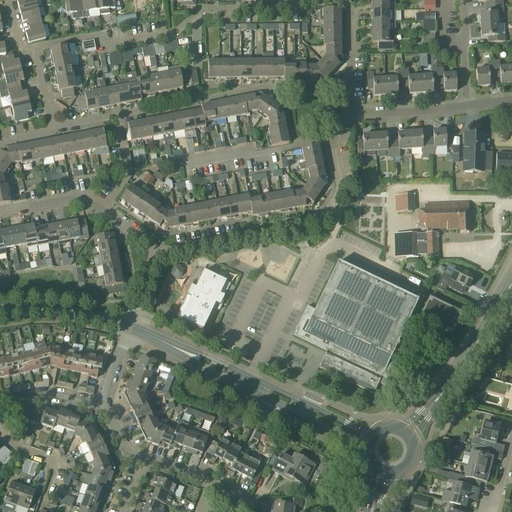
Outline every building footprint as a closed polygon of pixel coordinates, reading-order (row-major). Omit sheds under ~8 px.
[(20,13),(37,8),(34,0),(20,0),(21,2),(17,3),(20,13)] [(83,19),(80,0),(76,0),(75,0),(64,0),(66,15),(72,14),(73,20),(83,19)] [(98,11),(97,0),(80,0),(83,19),(83,18),(89,18),(88,12),(98,11)] [(97,0),(98,11),(115,9),(113,0),(97,0)] [(370,11),(389,11),(389,0),(388,0),(379,0),(371,0),(371,7),(370,7),(370,11)] [(436,0),(425,0),(425,10),(436,11),(436,0)] [(480,26),(498,25),(497,13),(504,13),(503,7),(486,8),(487,14),(480,14),(480,26)] [(28,27),(41,24),(37,8),(20,13),(23,23),(27,22),(28,27)] [(323,19),(340,19),(340,10),(323,10),(323,19)] [(371,22),(395,22),(395,11),(389,11),(370,11),(370,15),(371,15),(371,22)] [(125,26),(123,17),(116,18),(117,27),(125,26)] [(340,19),(323,19),(323,29),(341,28),(340,19)] [(433,33),(434,21),(424,21),(424,33),(433,33)] [(370,33),(389,33),(395,33),(395,22),(371,22),(371,29),(370,29),(370,33)] [(41,24),(28,27),(30,33),(26,34),(28,44),(45,40),(41,24)] [(498,36),(498,25),(480,26),(481,38),(488,37),(489,43),(505,42),(505,36),(498,36)] [(341,28),(323,29),(323,38),(341,38),(341,28)] [(370,33),(370,37),(371,37),(372,44),(378,44),(378,51),(395,51),(395,33),(389,33),(370,33)] [(341,38),(323,38),(323,47),(325,47),(341,47),(341,38)] [(84,54),(96,52),(94,41),(82,43),(84,54)] [(162,44),(158,45),(152,46),(154,56),(165,54),(162,44)] [(50,56),(51,60),(70,57),(68,46),(50,49),(52,56),(50,56)] [(141,48),(142,54),(143,58),(154,56),(152,46),(141,48)] [(341,47),(325,47),(325,57),(341,57),(341,47)] [(130,50),(120,53),(121,58),(122,62),(133,60),(130,50)] [(122,64),(121,58),(120,53),(110,55),(112,66),(122,64)] [(0,59),(4,75),(16,72),(21,71),(19,61),(14,62),(13,56),(0,59)] [(70,57),(51,60),(52,65),(53,64),(55,71),(72,67),(70,57)] [(321,62),(326,67),(332,73),(339,65),(340,66),(342,64),(342,60),(341,60),(341,57),(325,57),(321,62)] [(230,62),(230,81),(234,81),(234,79),(241,79),(241,61),(230,62)] [(241,61),(241,79),(247,79),(247,81),(252,80),(251,61),(241,61)] [(251,61),(252,80),(256,80),(256,79),(262,79),(262,61),(251,61)] [(262,61),(262,79),(269,78),(269,80),(273,80),(273,61),(262,61)] [(273,61),(273,80),(277,80),(277,78),(284,78),(284,83),(284,82),(284,65),(284,61),(273,61)] [(213,79),(219,79),(219,62),(208,62),(208,74),(204,74),(204,81),(213,81),(213,79)] [(219,62),(219,79),(226,79),(226,81),(230,81),(230,62),(219,62)] [(316,67),(316,82),(319,82),(319,83),(323,83),(325,81),(324,80),(332,73),(326,67),(321,62),(316,67)] [(493,62),(487,63),(488,69),(476,71),(477,88),(490,86),(489,79),(495,79),(493,62)] [(493,62),(495,79),(500,78),(501,85),(511,84),(511,76),(511,67),(500,68),(499,62),(493,62)] [(284,65),(284,82),(291,82),(291,84),(295,84),(295,65),(284,65)] [(295,65),(295,84),(299,84),(299,82),(306,82),(306,76),(306,67),(306,65),(295,65)] [(72,67),(55,71),(56,77),(54,77),(55,82),(74,78),(72,67)] [(169,74),(168,69),(167,67),(167,68),(157,70),(157,69),(156,69),(158,76),(161,93),(168,91),(168,93),(172,92),(168,74),(169,74)] [(306,67),(306,76),(306,82),(316,82),(316,67),(306,67)] [(438,86),(437,69),(431,69),(431,76),(420,77),(421,94),(433,93),(432,86),(438,86)] [(438,86),(444,85),(444,92),(456,92),(455,74),(444,75),(443,69),(437,69),(438,86)] [(21,71),(16,72),(4,75),(5,80),(4,82),(0,83),(0,92),(16,89),(20,88),(19,82),(23,81),(21,71)] [(179,71),(169,74),(168,74),(172,92),(176,92),(176,90),(183,89),(182,86),(192,84),(190,73),(180,74),(179,71)] [(403,88),(402,71),(396,71),(396,78),(385,79),(386,96),(397,95),(397,88),(403,88)] [(421,94),(420,77),(408,77),(408,71),(402,71),(403,88),(408,87),(409,94),(421,94)] [(386,96),(385,79),(373,79),(373,73),(366,73),(367,90),(373,89),(374,97),(386,96)] [(158,76),(147,78),(151,97),(155,96),(155,94),(161,93),(158,76)] [(74,78),(55,82),(56,86),(58,85),(59,92),(61,92),(62,100),(74,97),(73,89),(76,89),(74,78)] [(140,97),(137,84),(136,80),(137,80),(136,78),(126,80),(125,80),(127,86),(130,105),(135,104),(134,102),(141,101),(140,97)] [(151,97),(147,78),(137,80),(136,78),(137,80),(136,80),(137,84),(140,97),(146,96),(147,97),(151,97)] [(109,109),(106,90),(104,81),(99,82),(101,91),(95,92),(98,109),(99,109),(105,108),(105,110),(109,109)] [(130,105),(127,86),(116,88),(120,105),(126,104),(126,106),(130,105)] [(20,88),(16,89),(0,92),(0,95),(1,99),(9,97),(11,107),(16,106),(29,103),(26,93),(22,94),(20,88)] [(120,105),(116,88),(106,90),(109,109),(114,108),(113,106),(120,105)] [(98,109),(95,92),(84,94),(85,98),(77,99),(79,111),(87,109),(88,111),(94,110),(95,112),(99,111),(99,109),(98,109)] [(257,95),(254,96),(257,111),(262,115),(267,109),(271,102),(262,96),(263,95),(260,93),(256,94),(257,95)] [(244,98),(245,105),(247,113),(257,111),(254,96),(244,98)] [(245,105),(244,98),(237,99),(237,97),(232,98),(236,117),(247,115),(247,113),(245,105)] [(236,117),(232,98),(228,99),(229,101),(222,102),(225,119),(236,117)] [(215,121),(211,102),(207,103),(207,105),(201,106),(201,110),(204,123),(205,123),(215,121)] [(225,119),(222,102),(216,103),(215,102),(211,102),(215,121),(225,119)] [(271,102),(267,109),(262,115),(268,119),(283,116),(283,113),(284,113),(283,109),(280,107),(280,108),(271,102)] [(29,103),(16,106),(11,107),(15,123),(28,120),(27,114),(31,113),(29,103)] [(205,123),(204,123),(201,110),(195,112),(195,110),(191,111),(194,129),(205,127),(205,123)] [(194,129),(191,111),(187,111),(187,113),(181,114),(184,131),(194,129)] [(184,131),(181,114),(174,116),(174,114),(170,115),(173,134),(184,131)] [(173,134),(170,115),(165,116),(166,117),(159,119),(163,136),(173,134)] [(283,116),(268,119),(270,129),(285,126),(283,116)] [(163,136),(159,119),(153,120),(153,118),(148,119),(152,138),(163,136)] [(152,138),(148,119),(144,120),(145,121),(138,123),(142,140),(152,138)] [(142,140),(138,123),(132,124),(131,122),(123,124),(124,131),(128,130),(131,142),(142,140)] [(2,134),(27,129),(26,123),(19,125),(1,129),(2,134)] [(289,144),(285,126),(270,129),(268,129),(272,147),(289,144)] [(96,130),(92,131),(95,150),(106,148),(103,131),(96,132),(96,130)] [(433,138),(428,139),(429,155),(435,155),(434,148),(446,147),(446,144),(452,144),(452,135),(446,136),(445,130),(433,131),(433,138)] [(95,150),(92,131),(88,132),(88,133),(81,135),(85,152),(95,150)] [(429,155),(428,139),(422,139),(421,132),(410,133),(411,150),(422,149),(422,156),(429,155)] [(411,150),(410,133),(398,133),(398,140),(392,141),(393,157),(400,157),(399,150),(411,150)] [(85,152),(81,135),(75,136),(75,134),(70,135),(74,154),(85,152)] [(393,157),(392,141),(387,141),(386,134),(374,135),(375,152),(387,151),(387,158),(393,157)] [(465,134),(463,172),(482,173),(482,172),(491,172),(491,154),(482,154),(484,135),(465,134)] [(74,154),(70,135),(66,136),(67,138),(60,139),(64,156),(74,154)] [(375,152),(374,135),(362,135),(363,143),(357,143),(358,160),(365,159),(364,153),(375,152)] [(64,156),(60,139),(54,140),(53,138),(49,139),(53,158),(64,156)] [(53,158),(49,139),(45,140),(45,142),(39,143),(42,160),(53,158)] [(32,162),(28,143),(24,144),(24,146),(17,147),(20,162),(21,162),(21,164),(32,162)] [(42,160),(39,143),(33,144),(32,143),(28,143),(32,162),(42,160)] [(304,160),(322,156),(322,152),(320,152),(319,145),(302,149),(304,160)] [(20,162),(17,147),(8,149),(11,164),(20,162)] [(11,164),(8,149),(5,150),(4,149),(1,149),(0,150),(0,165),(7,170),(11,164)] [(132,150),(133,162),(145,161),(144,149),(132,150)] [(511,154),(496,154),(495,181),(507,181),(507,175),(511,174),(511,154)] [(308,170),(315,169),(323,167),(322,160),(323,160),(322,156),(304,160),(306,171),(308,170)] [(323,167),(315,169),(308,170),(310,180),(325,177),(323,167)] [(306,186),(312,190),(319,195),(325,186),(327,184),(327,180),(325,180),(325,177),(310,180),(306,186)] [(7,185),(5,186),(0,186),(0,205),(10,203),(7,185)] [(128,205),(137,191),(130,186),(120,200),(128,205)] [(302,192),(305,207),(308,206),(308,207),(312,207),(314,204),(313,203),(319,195),(312,190),(306,186),(302,192)] [(135,211),(145,196),(137,191),(128,205),(135,211)] [(295,209),(293,201),(292,194),(292,192),(281,194),(284,213),(289,212),(288,210),(295,209)] [(292,194),(293,201),(295,209),(305,207),(302,192),(292,194)] [(284,213),(281,194),(270,196),(274,213),(280,212),(280,213),(284,213)] [(143,216),(153,201),(145,196),(135,211),(143,216)] [(253,217),(249,200),(248,196),(238,198),(241,215),(247,214),(248,215),(252,215),(252,217),(253,217)] [(274,213),(270,196),(260,198),(263,217),(267,216),(267,214),(274,213)] [(413,212),(413,198),(413,196),(396,197),(396,212),(413,212)] [(241,215),(238,198),(227,200),(231,219),(235,218),(234,216),(241,215)] [(263,217),(260,198),(249,200),(253,217),(259,216),(259,218),(263,217)] [(231,219),(227,200),(216,202),(220,219),(226,218),(226,220),(231,219)] [(151,221),(159,208),(160,206),(153,201),(143,216),(151,221)] [(160,206),(159,208),(164,211),(168,205),(163,202),(160,206)] [(220,219),(216,202),(206,204),(209,223),(214,222),(213,220),(220,219)] [(426,229),(429,229),(447,229),(447,230),(459,230),(460,234),(469,233),(468,203),(424,205),(425,229),(426,229)] [(209,223),(206,204),(195,206),(198,223),(205,222),(205,224),(209,223)] [(198,223),(195,206),(185,208),(188,227),(192,226),(192,225),(198,223)] [(164,211),(159,208),(151,221),(159,226),(168,214),(164,211)] [(188,227),(185,208),(174,210),(174,212),(177,227),(184,226),(184,228),(188,227)] [(177,227),(174,212),(168,214),(159,226),(161,228),(161,229),(164,231),(167,231),(167,229),(177,227)] [(65,222),(69,241),(79,239),(80,241),(88,239),(85,220),(84,220),(85,222),(77,223),(77,221),(70,223),(70,221),(65,222)] [(69,241),(65,222),(61,223),(62,224),(55,226),(58,243),(69,241)] [(37,247),(36,243),(34,230),(33,226),(27,227),(26,225),(22,226),(26,245),(27,249),(37,247)] [(58,243),(55,226),(49,227),(48,225),(44,226),(48,245),(58,243)] [(26,245),(22,226),(18,227),(18,228),(12,230),(15,247),(26,245)] [(48,245),(44,226),(40,227),(40,228),(34,230),(36,243),(37,247),(48,245)] [(1,230),(5,249),(15,247),(12,230),(5,231),(5,229),(1,230)] [(425,235),(417,236),(417,234),(405,234),(406,258),(418,258),(418,256),(426,256),(426,258),(439,257),(438,233),(430,233),(429,229),(426,229),(427,233),(425,234),(425,235)] [(100,256),(118,252),(118,248),(116,249),(115,242),(113,242),(111,234),(113,234),(93,237),(93,238),(94,246),(98,245),(100,256)] [(302,251),(309,248),(307,242),(299,246),(302,251)] [(102,267),(119,263),(117,257),(119,256),(118,252),(100,256),(102,267)] [(337,263),(314,311),(307,307),(293,336),(326,352),(319,368),(374,394),(378,384),(386,387),(405,348),(397,344),(418,301),(411,298),(415,290),(414,290),(355,262),(355,261),(351,269),(337,263)] [(104,277),(123,274),(122,269),(120,270),(119,263),(102,267),(104,277)] [(474,276),(456,268),(447,287),(461,294),(465,287),(468,288),(474,276)] [(219,306),(230,284),(203,271),(195,288),(191,286),(176,317),(203,330),(215,304),(219,306)] [(104,277),(106,287),(103,288),(104,296),(119,294),(118,286),(123,285),(122,278),(123,278),(123,274),(104,277)] [(429,297),(417,321),(451,337),(463,313),(429,297)] [(88,332),(87,339),(95,341),(96,333),(88,332)] [(44,346),(45,345),(44,343),(33,345),(35,351),(40,370),(50,367),(45,348),(44,346)] [(49,344),(45,345),(44,346),(45,348),(50,367),(57,368),(60,350),(61,350),(61,349),(51,348),(52,345),(49,344)] [(30,372),(25,354),(23,349),(13,351),(14,357),(19,375),(30,372)] [(71,352),(61,350),(60,350),(57,368),(57,369),(68,371),(71,352)] [(40,370),(35,351),(25,354),(30,372),(40,370)] [(78,373),(82,354),(71,352),(68,371),(78,373)] [(78,373),(88,375),(89,375),(92,356),(82,354),(78,373)] [(89,375),(88,375),(88,377),(96,379),(98,373),(100,373),(103,359),(92,356),(89,375)] [(14,357),(4,359),(4,360),(8,377),(8,378),(19,375),(14,357)] [(151,376),(156,362),(141,357),(138,365),(137,364),(135,370),(151,376)] [(0,378),(8,377),(4,360),(4,359),(4,358),(0,359),(0,378)] [(167,381),(171,383),(176,370),(171,368),(167,381)] [(151,376),(135,370),(133,375),(134,376),(132,383),(128,382),(146,389),(151,376)] [(144,395),(146,389),(128,382),(124,395),(124,396),(128,398),(133,407),(144,402),(147,401),(144,395)] [(86,387),(86,389),(85,394),(93,395),(94,388),(86,387)] [(149,412),(144,402),(133,407),(130,408),(132,413),(129,414),(131,420),(149,412)] [(21,409),(25,421),(32,419),(28,407),(21,409)] [(35,423),(53,429),(60,411),(59,411),(58,414),(51,412),(52,410),(46,408),(42,418),(37,416),(35,423)] [(60,411),(53,429),(54,426),(64,429),(71,411),(65,409),(64,412),(60,411)] [(71,411),(64,429),(74,433),(73,436),(80,418),(75,416),(77,413),(71,411)] [(149,412),(131,420),(134,425),(137,424),(139,428),(142,427),(156,420),(153,421),(149,412)] [(92,423),(80,418),(73,436),(79,439),(82,445),(85,443),(84,443),(96,438),(92,428),(93,424),(92,423)] [(503,453),(505,446),(496,444),(502,421),(491,419),(490,423),(487,422),(483,438),(477,437),(474,439),(472,444),(484,448),(503,453)] [(159,426),(156,420),(142,427),(147,436),(145,440),(146,442),(158,446),(161,437),(165,428),(159,426)] [(176,428),(170,446),(175,449),(177,445),(181,446),(186,432),(189,426),(184,424),(182,430),(176,428)] [(165,428),(161,437),(158,446),(164,449),(165,445),(170,446),(176,428),(172,427),(171,430),(165,428)] [(197,435),(190,454),(196,456),(197,452),(202,454),(209,434),(199,430),(197,436),(197,435)] [(186,432),(181,446),(186,448),(184,452),(190,454),(197,435),(186,432)] [(84,443),(85,443),(89,453),(107,445),(104,439),(101,441),(99,436),(96,438),(84,443)] [(232,444),(222,438),(218,445),(211,441),(205,458),(210,460),(209,462),(214,464),(217,458),(223,461),(232,444)] [(232,444),(223,461),(228,464),(223,474),(228,476),(240,452),(240,453),(242,449),(232,444)] [(89,453),(94,462),(94,463),(105,457),(106,458),(108,457),(106,452),(109,450),(107,445),(89,453)] [(0,460),(8,451),(3,447),(0,450),(0,460)] [(470,465),(490,471),(494,458),(502,460),(503,453),(484,448),(483,454),(473,452),(470,465)] [(8,451),(0,460),(0,461),(5,466),(14,456),(8,451)] [(250,458),(240,453),(240,452),(228,476),(232,478),(235,472),(241,475),(250,458)] [(272,471),(286,479),(287,477),(304,486),(313,469),(305,465),(307,462),(299,458),(297,461),(293,458),(292,461),(281,455),(272,471)] [(277,458),(273,456),(267,467),(271,469),(277,458)] [(110,467),(106,458),(105,457),(94,463),(94,462),(91,464),(94,470),(92,476),(110,482),(115,470),(114,469),(110,467)] [(250,458),(241,475),(247,478),(243,484),(248,487),(249,486),(254,488),(263,473),(257,470),(260,463),(250,458)] [(32,462),(25,460),(21,473),(27,475),(32,462)] [(32,462),(27,475),(34,477),(38,465),(32,462)] [(490,471),(470,465),(467,477),(464,476),(462,483),(480,488),(482,481),(487,483),(490,471)] [(438,470),(437,477),(455,481),(457,474),(438,470)] [(155,490),(173,497),(177,486),(168,483),(170,479),(154,473),(151,482),(157,484),(155,490)] [(110,482),(92,476),(88,486),(103,491),(104,487),(108,488),(110,482)] [(4,502),(16,507),(23,488),(11,484),(4,502)] [(458,484),(455,495),(452,494),(445,492),(443,501),(450,503),(467,507),(469,499),(476,501),(479,490),(458,484)] [(23,488),(16,507),(28,511),(36,488),(30,485),(28,490),(23,488)] [(84,496),(103,503),(105,497),(101,496),(103,491),(88,486),(84,496)] [(169,508),(173,497),(155,490),(153,496),(146,494),(144,499),(147,500),(166,506),(166,507),(169,508)] [(103,503),(84,496),(80,509),(87,511),(97,511),(98,509),(96,509),(99,502),(103,503)] [(414,496),(411,505),(426,509),(428,500),(414,496)] [(148,511),(163,511),(166,507),(166,506),(147,500),(145,506),(138,503),(137,508),(148,511)] [(296,511),(298,507),(300,507),(301,501),(288,500),(288,506),(275,504),(275,506),(271,506),(270,511),(296,511)] [(327,503),(325,509),(331,511),(334,511),(336,507),(327,503)]
